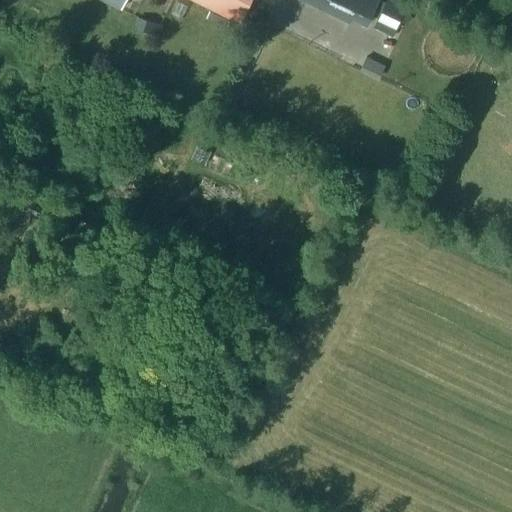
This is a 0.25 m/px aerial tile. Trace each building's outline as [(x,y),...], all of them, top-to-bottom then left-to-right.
[(99,0),(120,10),(124,0),(99,0)] [(378,0),(302,0),(348,23),(350,18),(367,26),(378,0)] [(392,0),(385,0),(380,12),(398,21),(405,6),(392,0)] [(140,25),(162,33),(166,24),(143,16),(140,25)] [(0,209),(30,225),(46,193),(8,174),(0,190),(0,209)]
